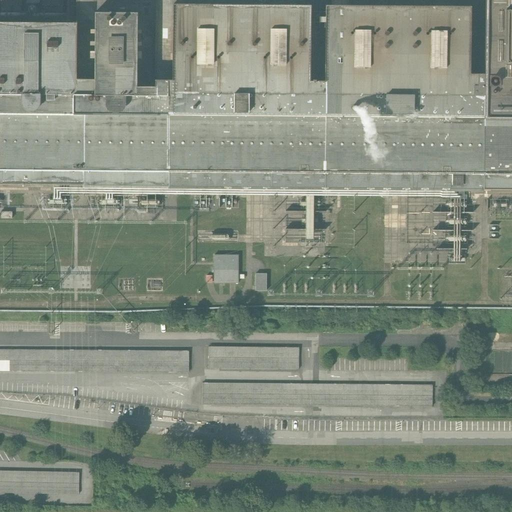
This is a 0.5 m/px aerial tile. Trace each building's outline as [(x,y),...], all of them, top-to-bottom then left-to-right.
[(511,0),(0,0),(0,17),(0,184),(511,189),(511,0)] [(211,283),(237,283),(238,254),(211,254),(211,283)] [(254,273),(254,290),(264,289),(264,273),(254,273)] [(298,370),(298,347),(206,346),(206,370),(298,370)] [(0,348),(0,371),(38,371),(41,368),(50,368),(53,381),(53,368),(59,366),(59,373),(63,376),(63,388),(66,388),(66,392),(85,387),(85,380),(80,376),(85,375),(86,366),(98,366),(95,370),(187,371),(187,350),(82,350),(82,354),(76,354),(76,363),(65,363),(62,367),(61,364),(55,364),(55,349),(0,348)] [(353,359),(353,371),(390,372),(390,359),(353,359)] [(431,406),(431,384),(200,383),(200,404),(259,405),(259,400),(296,400),(296,406),(312,406),(431,406)] [(81,475),(0,472),(0,494),(81,497),(81,475)]
